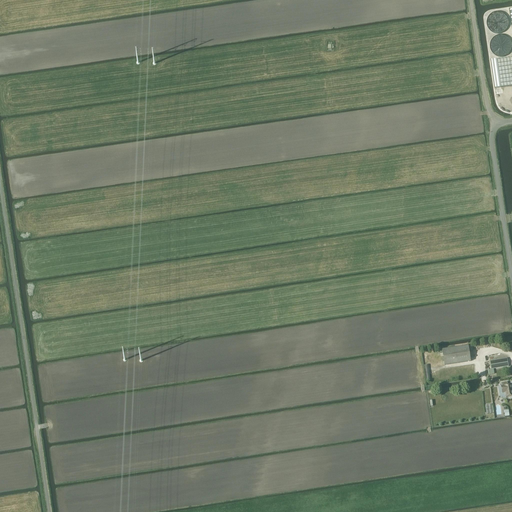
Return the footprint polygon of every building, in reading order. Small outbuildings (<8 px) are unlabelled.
[(511,8),(509,9),(511,30),(511,57),(490,60),(494,88),(511,85),(511,8)] [(509,25),(509,23),(509,21),(509,19),(508,18),(507,16),(505,15),(504,14),(502,14),(500,13),(498,13),(496,14),(495,15),(493,16),(492,17),(491,19),(490,21),(490,23),(490,25),(491,27),(491,28),(493,30),(494,31),(496,32),(498,33),(500,33),(501,33),(503,32),(505,32),(506,30),(508,29),(509,27),(509,25)] [(511,48),(511,43),(511,42),(511,40),(510,39),(508,38),(507,37),(505,36),(503,36),(502,36),(500,37),(498,38),(496,39),(495,40),(494,42),(493,44),(493,46),(493,48),(494,49),(494,51),(495,52),(497,54),(499,55),(500,55),(502,56),(504,56),(506,55),(507,54),(509,53),(511,52),(511,50),(511,48)] [(471,361),(469,346),(442,350),(436,350),(436,354),(443,353),(444,365),(471,361)] [(507,358),(490,361),(491,369),(488,370),(489,375),(494,374),(493,369),(509,367),(507,358)] [(507,382),(501,383),(502,386),(503,393),(505,393),(506,397),(511,395),(511,387),(511,385),(508,385),(507,382)]
